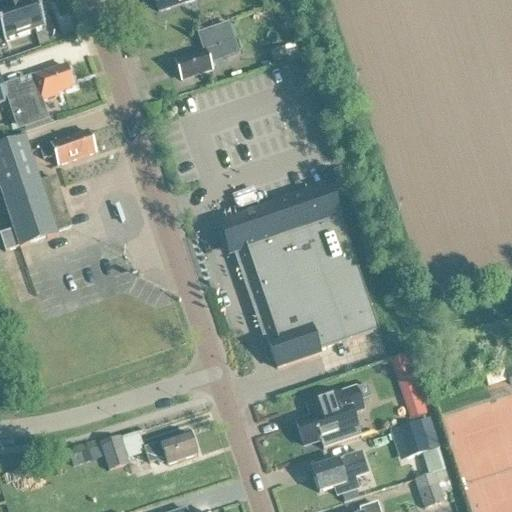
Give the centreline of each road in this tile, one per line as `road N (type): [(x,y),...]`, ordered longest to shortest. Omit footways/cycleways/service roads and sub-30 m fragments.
road 1 (tertiary): [(216,378),(88,0)]
road 2 (unclassified): [(216,378),(28,434),(0,433)]
road 3 (tertiary): [(261,511),(216,378)]
